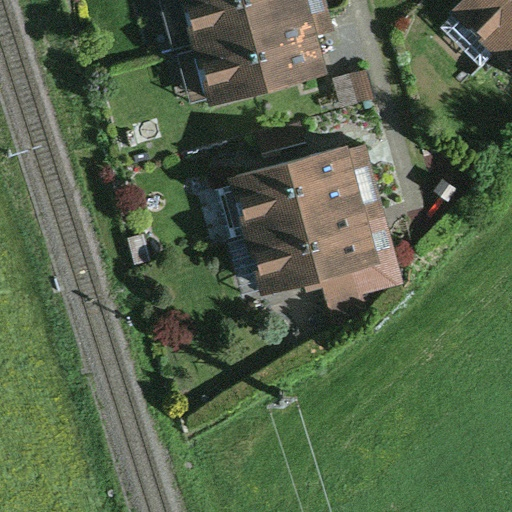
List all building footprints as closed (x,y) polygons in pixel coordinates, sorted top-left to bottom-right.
[(181,0),(194,47),(312,15),(308,0),(181,0)] [(307,0),(317,35),(334,30),(325,0),(307,0)] [(511,0),(459,0),(453,7),(497,51),(511,35),(511,0)] [(312,15),(194,47),(209,103),(327,71),(317,35),(312,15)] [(511,35),(497,51),(511,66),(511,35)] [(368,69),(333,79),(340,107),(376,98),(368,69)] [(347,143),(231,173),(247,233),(363,204),(347,148),(347,143)] [(366,143),(347,148),(378,262),(359,267),(366,292),(404,281),(366,143)] [(363,204),(247,233),(261,289),(323,273),(335,318),(369,309),(366,292),(359,267),(378,262),(363,204)]
